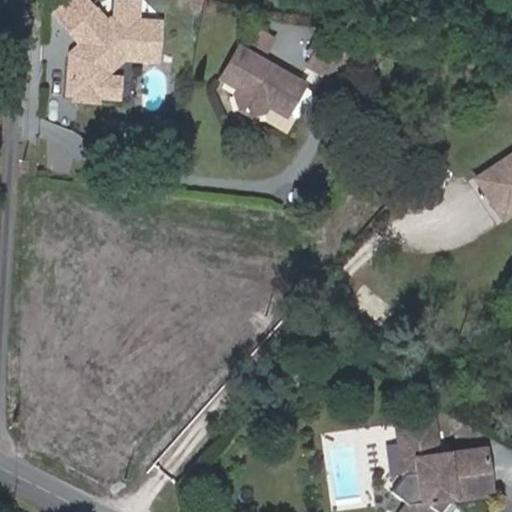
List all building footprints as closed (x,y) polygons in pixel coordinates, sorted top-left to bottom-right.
[(156,61),(159,23),(136,21),(137,2),(115,0),(113,19),(111,19),(106,23),(96,11),(69,34),(79,45),(83,50),(69,62),(66,95),(73,95),(78,101),(93,102),(100,97),(117,99),(119,79),(102,77),(123,59),(156,61)] [(265,52),(273,39),(252,27),(245,40),(265,52)] [(326,76),(340,50),(316,36),(306,55),(311,57),(306,65),(326,76)] [(69,62),(83,50),(79,45),(69,54),(69,62)] [(286,114),(301,87),(303,85),(282,74),(280,77),(255,63),(257,59),(237,48),(220,78),(238,89),(234,96),(238,109),(249,116),(263,112),(267,105),(285,116),(286,114)] [(282,74),(257,59),(255,63),(280,77),(282,74)] [(302,115),(310,100),(308,92),(301,87),(286,114),(293,118),(302,115)] [(511,154),(475,180),(502,220),(511,213),(511,190),(498,170),(511,161),(511,154)] [(511,161),(498,170),(511,190),(511,161)] [(302,384),(289,372),(271,393),(284,405),(302,384)] [(434,436),(432,421),(395,426),(397,440),(434,436)] [(489,495),(483,449),(436,455),(434,436),(397,440),(402,477),(390,492),(406,504),(400,511),(443,511),(452,499),(489,495)]
